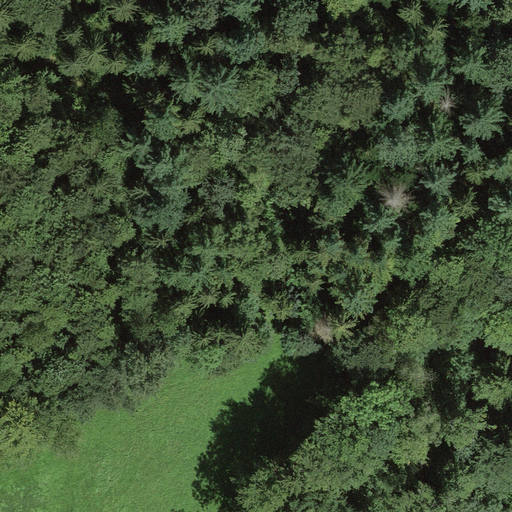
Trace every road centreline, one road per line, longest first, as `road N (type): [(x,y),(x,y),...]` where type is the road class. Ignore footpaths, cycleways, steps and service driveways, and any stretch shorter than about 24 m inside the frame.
road 1 (track): [(0,42),(129,105),(168,140),(277,334)]
road 2 (track): [(350,0),(465,179)]
